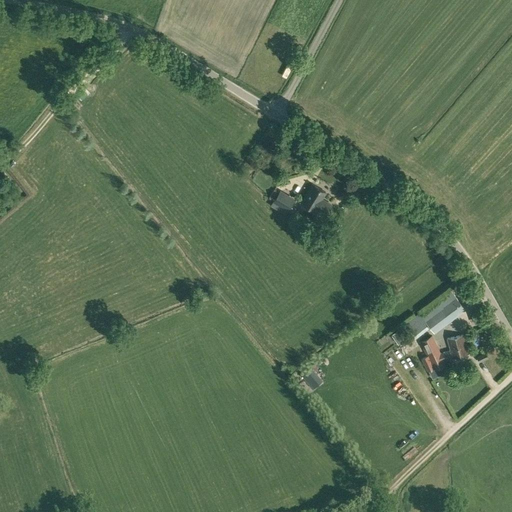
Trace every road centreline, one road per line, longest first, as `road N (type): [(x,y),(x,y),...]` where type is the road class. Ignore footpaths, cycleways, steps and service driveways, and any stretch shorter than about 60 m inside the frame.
road 1 (unclassified): [(511,336),(454,243),(386,184),(129,28),(9,0)]
road 2 (track): [(390,511),(389,490),(511,374)]
